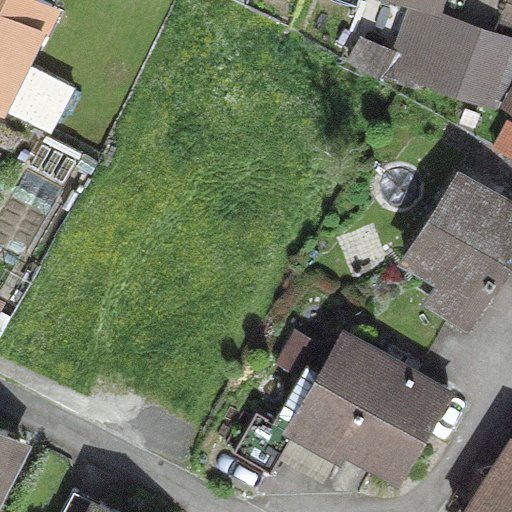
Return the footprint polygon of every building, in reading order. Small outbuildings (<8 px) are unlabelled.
[(56,12),(31,0),(0,0),(0,102),(40,21),(50,25),(56,12)] [(511,22),(511,0),(508,0),(502,19),(511,22)] [(484,109),(508,45),(413,10),(397,54),(388,51),(386,58),(356,46),(345,62),(375,80),(379,70),(389,74),(387,80),(411,89),(413,82),(484,109)] [(476,306),(477,306),(511,251),(511,210),(454,174),(401,259),(439,283),(426,304),(463,327),(476,306)] [(394,478),(443,393),(342,335),(293,420),(394,478)] [(229,452),(266,473),(289,434),(251,413),(229,452)] [(0,472),(16,440),(0,432),(0,472)] [(511,511),(511,438),(465,511),(511,511)] [(113,511),(69,490),(58,511),(113,511)]
